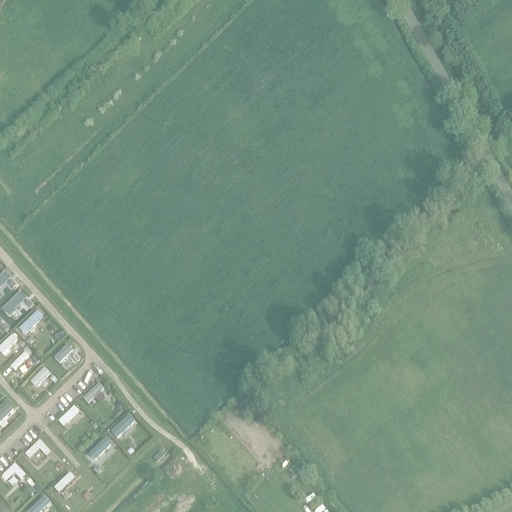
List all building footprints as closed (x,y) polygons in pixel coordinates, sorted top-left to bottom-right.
[(37,311),(18,329),(25,336),(43,318),(37,311)] [(12,336),(0,347),(0,352),(3,355),(17,341),(12,336)] [(72,350),(68,346),(59,355),(57,352),(52,356),(59,363),(66,357),(69,360),(73,356),(70,352),(72,350)] [(26,352),(13,365),(17,369),(25,362),(27,364),(30,361),(27,359),(30,356),(26,352)] [(29,385),(34,390),(49,374),(44,369),(29,385)] [(98,385),(83,398),(88,403),(97,394),(98,395),(100,394),(99,392),(102,389),(98,385)] [(109,387),(102,393),(106,397),(112,392),(109,387)] [(7,405),(0,412),(0,420),(12,409),(7,405)] [(74,407),(58,422),(63,427),(79,412),(74,407)] [(128,418),(112,432),(117,437),(132,423),(128,418)] [(105,439),(88,455),(93,460),(97,457),(99,460),(101,458),(98,455),(105,449),(108,452),(110,450),(107,447),(110,445),(105,439)] [(40,441),(25,455),(29,460),(40,450),(47,458),(51,453),(44,446),(45,445),(40,441)] [(15,464),(2,477),(7,482),(15,474),(21,480),(25,476),(15,464)] [(70,474),(54,489),(59,494),(75,479),(70,474)] [(44,499),(30,511),(39,511),(49,504),(44,499)]
